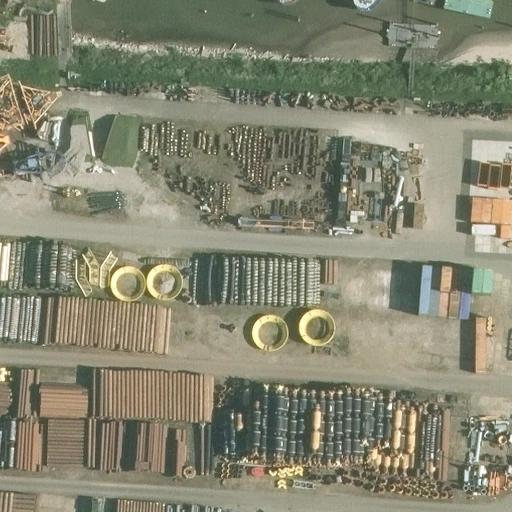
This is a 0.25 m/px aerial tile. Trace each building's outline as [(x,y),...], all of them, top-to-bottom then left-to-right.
[(482,240),(511,239),(511,156),(481,157),(482,240)] [(366,226),(368,174),(342,173),(340,225),(366,226)] [(381,207),(380,232),(440,234),(441,199),(412,198),(411,208),(381,207)] [(496,294),(496,285),(447,285),(447,293),(496,294)] [(421,318),(419,352),(467,354),(469,320),(421,318)]
